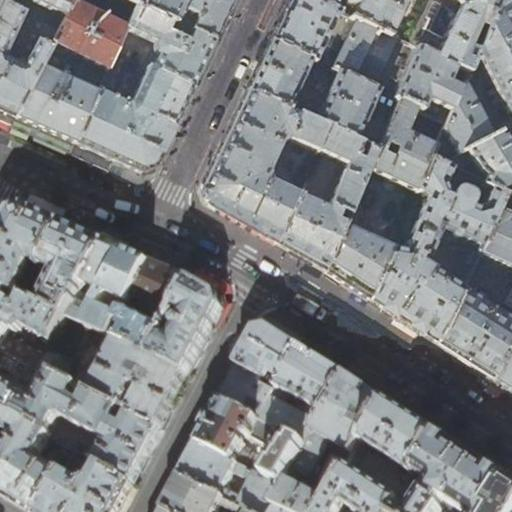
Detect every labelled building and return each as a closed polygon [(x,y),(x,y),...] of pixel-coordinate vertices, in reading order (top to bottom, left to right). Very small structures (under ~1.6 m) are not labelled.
[(136,6),(122,0),(74,0),(65,18),(61,26),(14,119),(39,130),(73,146),(114,54),(121,40),(136,6)] [(26,0),(65,18),(74,0),(26,0)] [(122,0),(136,6),(213,43),(230,7),(233,0),(122,0)] [(338,12),(332,9),(312,0),(288,0),(281,16),(269,42),(311,61),(314,62),(338,12)] [(312,0),(332,9),(337,0),(344,0),(356,5),(350,17),(354,20),(389,36),(406,0),(312,0)] [(430,0),(409,45),(414,48),(424,52),(447,0),(454,0),(459,5),(433,57),(469,73),(475,58),(478,52),(467,48),(478,24),(488,28),(500,0),(430,0)] [(511,18),(502,0),(500,0),(488,28),(478,52),(475,58),(489,83),(483,86),(490,100),(497,97),(508,120),(486,130),(463,86),(462,90),(447,123),(443,133),(452,152),(445,157),(436,148),(431,161),(440,166),(511,127),(511,18)] [(24,15),(3,5),(0,10),(0,112),(14,119),(61,26),(55,22),(52,27),(43,24),(28,58),(21,68),(2,59),(24,15)] [(213,43),(136,6),(121,40),(127,42),(131,33),(155,43),(154,46),(154,50),(152,50),(143,68),(190,91),(202,67),(213,43)] [(393,38),(389,36),(354,20),(331,70),(336,72),(370,88),(393,38)] [(287,110),(311,61),(269,42),(257,66),(245,91),(287,110)] [(433,57),(424,52),(414,48),(392,98),(397,100),(415,108),(421,111),(426,101),(441,108),(436,119),(447,123),(462,90),(448,84),(452,74),(466,79),(469,73),(433,57)] [(171,130),(190,91),(143,68),(138,65),(136,70),(143,74),(128,105),(122,106),(106,99),(124,59),(114,54),(73,146),(103,159),(139,175),(153,170),(171,130)] [(392,98),(370,88),(336,72),(313,122),(325,128),(376,151),(385,130),(378,127),(372,140),(359,134),(376,100),(394,108),(397,100),(392,98)] [(313,122),(287,110),(245,91),(221,141),(198,190),(203,204),(236,223),(276,245),(296,196),(267,182),(264,172),(278,145),(287,140),(308,150),(302,165),(308,168),(315,152),(325,128),(313,122)] [(415,108),(397,100),(394,108),(385,130),(376,151),(367,171),(417,193),(431,161),(436,148),(405,133),(415,108)] [(461,167),(471,163),(480,175),(484,178),(480,185),(489,190),(495,193),(511,183),(511,127),(440,166),(456,173),(461,167)] [(367,171),(376,151),(325,128),(315,152),(342,165),(323,209),(317,207),(317,206),(296,196),(276,245),(299,258),(324,273),(352,207),(367,171)] [(456,173),(440,166),(431,161),(417,193),(418,193),(420,196),(422,198),(424,199),(401,251),(399,251),(395,250),(392,250),(368,301),(418,333),(437,345),(460,289),(449,281),(442,269),(423,265),(439,229),(480,246),(497,209),(503,196),(495,193),(489,190),(481,208),(480,207),(476,210),(470,207),(472,204),(472,202),(472,199),(471,196),(471,194),(469,193),(459,189),(465,178),(456,173)] [(511,183),(495,193),(503,196),(511,200),(511,214),(511,216),(509,222),(511,223),(511,183)] [(361,211),(352,207),(324,273),(344,286),(368,301),(392,250),(392,249),(354,233),(353,228),(361,211)] [(33,262),(46,267),(64,224),(43,215),(28,208),(14,213),(0,236),(0,286),(15,293),(18,294),(33,262)] [(511,216),(497,209),(480,246),(477,252),(476,252),(476,253),(511,270),(511,286),(503,304),(510,309),(506,318),(484,304),(478,291),(474,298),(460,289),(437,345),(462,361),(491,379),(511,340),(511,223),(509,222),(511,216)] [(88,234),(64,224),(46,267),(59,274),(44,306),(70,318),(83,294),(76,285),(79,277),(89,282),(109,244),(88,234)] [(120,249),(109,244),(89,282),(86,289),(92,292),(94,288),(100,291),(96,300),(83,294),(70,318),(88,327),(129,253),(120,249)] [(144,259),(129,253),(88,327),(113,337),(123,319),(105,309),(107,304),(111,306),(119,300),(130,305),(152,263),(144,259)] [(170,270),(152,263),(130,305),(123,319),(113,337),(120,341),(152,358),(166,331),(133,315),(138,305),(164,318),(166,314),(173,317),(192,280),(170,270)] [(192,280),(173,317),(166,331),(152,358),(190,378),(206,348),(225,310),(220,296),(205,287),(192,280)] [(15,293),(0,286),(0,349),(41,373),(42,371),(48,359),(8,339),(12,332),(20,335),(22,334),(25,333),(26,333),(26,332),(27,329),(56,345),(70,318),(44,306),(28,299),(23,309),(10,302),(15,293)] [(302,348),(287,338),(271,328),(259,330),(236,374),(222,402),(260,421),(302,348)] [(511,340),(491,379),(511,392),(511,340)] [(162,432),(175,407),(190,378),(152,358),(120,341),(93,397),(162,432)] [(309,444),(315,433),(346,376),(326,363),(302,348),(260,421),(308,445),(309,444)] [(0,412),(9,418),(11,414),(17,418),(25,402),(28,397),(0,381),(0,362),(3,364),(1,367),(34,386),(41,373),(0,349),(0,412)] [(48,359),(42,371),(51,376),(66,383),(75,364),(52,353),(48,359)] [(81,391),(66,383),(51,376),(34,407),(25,402),(17,418),(50,438),(61,419),(108,442),(102,452),(89,445),(83,457),(87,460),(102,469),(134,488),(146,463),(162,432),(93,397),(91,396),(85,409),(75,403),(81,391)] [(372,392),(346,376),(315,433),(342,448),(324,482),(339,491),(356,459),(356,458),(386,401),(372,392)] [(356,459),(339,491),(331,504),(326,511),(398,511),(404,503),(354,470),(360,467),(368,452),(368,446),(404,468),(403,469),(402,473),(403,477),(404,479),(406,483),(409,485),(411,486),(439,435),(410,417),(386,401),(356,458),(356,459)] [(297,467),(308,445),(260,421),(222,402),(211,423),(200,446),(285,489),(289,483),(297,467)] [(0,412),(0,432),(9,418),(0,412)] [(50,438),(17,418),(11,414),(9,418),(0,432),(15,440),(7,453),(0,448),(0,495),(3,498),(27,511),(42,511),(64,476),(53,469),(55,465),(50,462),(48,466),(39,460),(51,439),(50,438)] [(491,511),(489,510),(509,479),(492,468),(439,435),(411,486),(407,493),(408,494),(404,503),(398,511),(491,511)] [(65,447),(71,451),(75,453),(79,445),(69,439),(65,447)] [(309,444),(308,445),(297,467),(309,473),(322,450),(309,444)] [(271,500),(279,503),(285,489),(200,446),(189,466),(183,478),(249,511),(274,511),(277,509),(269,504),(271,500)] [(77,454),(75,453),(71,451),(67,458),(73,461),(77,454)] [(79,454),(77,454),(73,461),(64,476),(42,511),(121,511),(134,488),(102,469),(91,486),(86,488),(73,481),(87,460),(83,457),(79,454)] [(165,511),(249,511),(183,478),(173,497),(165,511)] [(511,511),(511,481),(509,479),(489,510),(491,511),(511,511)] [(289,483),(285,489),(279,503),(277,509),(284,511),(326,511),(331,504),(306,491),(309,486),(306,484),(303,490),(289,483)]
